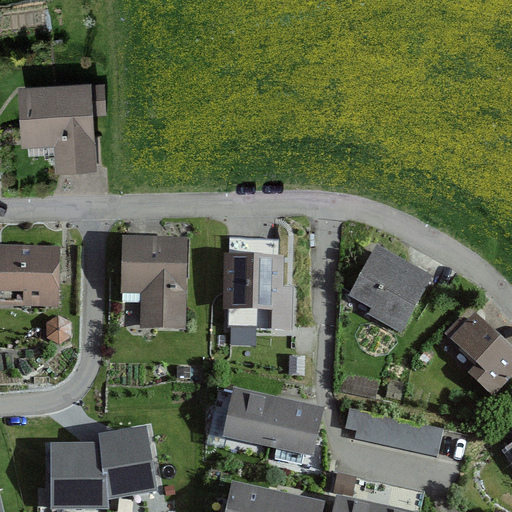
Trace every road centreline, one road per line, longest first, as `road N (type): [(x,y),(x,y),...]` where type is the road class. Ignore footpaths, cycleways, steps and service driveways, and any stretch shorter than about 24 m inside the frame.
road 1 (residential): [(446,511),(430,482),(337,454),(317,394),(330,206)]
road 2 (residential): [(95,210),(84,373),(50,402),(0,409)]
road 3 (residential): [(330,206),(95,210)]
road 4 (residential): [(511,309),(448,252),(380,213),(330,206)]
